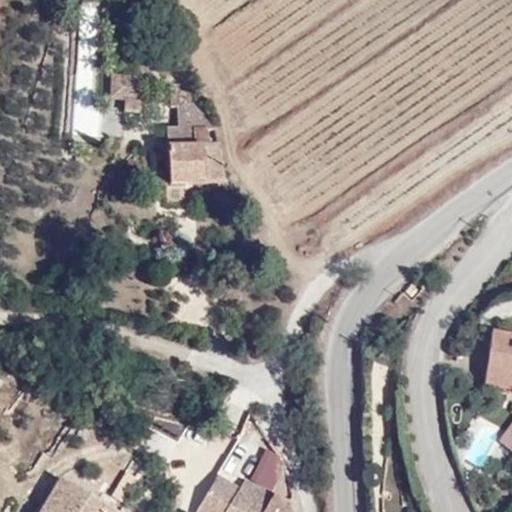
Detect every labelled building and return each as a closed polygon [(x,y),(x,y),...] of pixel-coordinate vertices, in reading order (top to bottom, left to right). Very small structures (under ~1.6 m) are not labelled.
[(96,40),(96,2),(79,2),(79,40),(96,40)] [(143,102),(146,80),(118,78),(115,102),(127,102),(143,102)] [(171,133),(171,152),(194,153),(208,153),(209,137),(214,137),(208,118),(195,118),(195,112),(194,90),(177,90),(176,111),(182,111),(182,134),(171,133)] [(143,115),(143,102),(127,102),(127,115),(143,115)] [(225,192),(221,154),(208,153),(194,153),(171,152),(170,191),(225,192)] [(511,337),(493,335),(483,398),(511,402),(511,337)] [(289,511),(291,506),(246,487),(243,495),(218,485),(206,511),(289,511)] [(52,511),(111,511),(67,487),(52,511)]
